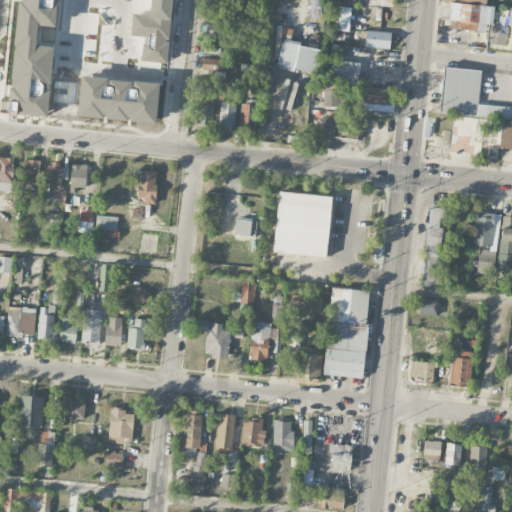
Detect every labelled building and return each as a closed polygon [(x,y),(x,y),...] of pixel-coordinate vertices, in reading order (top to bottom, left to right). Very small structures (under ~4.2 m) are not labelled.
[(323,16),(322,0),(311,0),(312,17),(323,16)] [(506,45),(507,26),(495,25),(496,14),(509,15),(509,10),(496,9),(496,6),(450,3),(449,20),(460,20),(460,30),(488,32),(488,44),(506,45)] [(345,40),(345,32),(350,32),(351,7),(338,6),(336,40),(345,40)] [(230,38),(232,26),(208,22),(206,34),(230,38)] [(360,47),(390,48),(391,31),(360,31),(360,47)] [(294,68),(316,73),(321,50),(299,45),(294,68)] [(202,72),(235,73),(236,60),(203,59),(202,72)] [(331,60),(330,82),(359,83),(360,61),(331,60)] [(439,113),(511,119),(511,107),(478,104),(482,70),(443,67),(439,113)] [(353,109),(394,111),(394,101),(386,100),(387,94),(354,93),(353,109)] [(323,106),(337,106),(337,98),(323,98),(323,106)] [(235,126),(235,102),(220,101),(219,126),(235,126)] [(198,124),(212,126),(215,106),(201,104),(198,124)] [(255,130),(256,104),(240,104),(240,130),(255,130)] [(357,138),(357,117),(334,116),(333,137),(357,138)] [(449,150),(496,156),(499,130),(484,128),(483,137),(473,135),(475,123),(453,120),(449,150)] [(511,120),(501,120),(499,148),(511,148),(511,120)] [(0,190),(12,191),(14,158),(0,157),(0,190)] [(24,184),(39,184),(40,160),(25,159),(24,184)] [(67,178),(68,167),(60,166),(60,163),(47,162),(45,187),(61,188),(62,178),(67,178)] [(86,189),(87,164),(71,164),(70,189),(86,189)] [(138,197),(144,197),(144,203),(156,204),(156,171),(135,170),(135,185),(138,185),(138,197)] [(332,195),(278,191),(273,252),(327,256),(332,195)] [(93,233),(94,195),(78,194),(76,232),(93,233)] [(423,287),(438,288),(443,208),(429,207),(423,287)] [(477,211),(472,245),(480,246),(477,266),(493,269),(499,226),(493,226),(495,214),(477,211)] [(118,216),(96,215),(95,228),(117,229),(118,216)] [(511,216),(501,216),(499,270),(511,270),(511,216)] [(249,236),(251,221),(236,218),(234,234),(249,236)] [(0,271),(11,272),(12,257),(0,256),(0,271)] [(22,283),(23,258),(15,257),(14,283),(22,283)] [(99,290),(108,291),(111,267),(101,266),(99,290)] [(231,301),(254,303),(255,280),(242,279),(241,293),(232,292),(231,301)] [(144,302),(145,287),(132,287),(131,302),(144,302)] [(331,287),(323,374),(362,377),(370,291),(331,287)] [(322,296),(291,295),(291,315),(322,315),(322,296)] [(438,315),(438,299),(420,298),(419,314),(438,315)] [(447,314),(448,303),(439,303),(438,314),(447,314)] [(39,305),(38,339),(58,340),(58,331),(53,331),(55,306),(39,305)] [(272,320),(281,321),(282,305),(273,305),(272,320)] [(35,336),(35,308),(7,307),(7,335),(35,336)] [(82,342),(100,343),(101,310),(84,309),(82,342)] [(121,346),(122,317),(106,316),(105,345),(121,346)] [(76,343),(78,319),(61,317),(59,341),(76,343)] [(148,332),(149,319),(130,318),(129,348),(144,349),(145,332),(148,332)] [(253,322),(249,359),(266,361),(269,337),(274,338),(275,325),(253,322)] [(222,330),(222,323),(207,323),(206,356),(228,357),(229,330),(222,330)] [(290,347),(300,348),(301,336),(290,336),(290,347)] [(298,353),(296,377),(319,378),(321,348),(317,348),(317,354),(298,353)] [(449,385),(471,386),(472,351),(451,350),(449,385)] [(434,361),(411,361),(410,382),(433,382),(434,361)] [(18,427),(42,428),(43,396),(20,395),(18,427)] [(85,403),(68,401),(66,417),(83,419),(85,403)] [(133,414),(125,413),(125,408),(110,407),(109,442),(133,443),(133,414)] [(201,412),(185,412),(183,453),(199,454),(201,412)] [(216,452),(232,453),(235,414),(219,413),(216,452)] [(263,419),(243,418),(242,444),(262,445),(263,419)] [(292,450),(292,421),(273,420),(273,450),(292,450)] [(312,420),(303,420),(303,453),(311,453),(312,420)] [(41,443),(54,444),(54,432),(41,432),(41,443)] [(96,436),(82,436),(82,448),(95,449),(96,436)] [(440,459),(441,441),(424,440),(423,458),(440,459)] [(52,466),(53,444),(38,443),(38,465),(52,466)] [(445,467),(460,467),(460,443),(446,443),(445,467)] [(332,467),(350,467),(351,445),(329,444),(329,452),(332,452),(332,467)] [(486,446),(470,446),(469,475),(485,476),(486,446)] [(123,454),(109,451),(106,465),(121,468),(123,454)] [(258,467),(266,468),(268,455),(260,454),(258,467)] [(203,477),(205,456),(196,455),(194,476),(203,477)] [(312,487),(313,469),(301,468),(300,486),(312,487)] [(233,487),(234,475),(222,473),(221,485),(233,487)] [(494,511),(495,505),(490,504),(491,487),(483,486),(483,495),(478,495),(477,511),(494,511)] [(49,511),(52,492),(5,488),(3,511),(12,511),(49,511)] [(322,501),(321,506),(342,509),(344,495),(315,491),(313,500),(322,501)]
